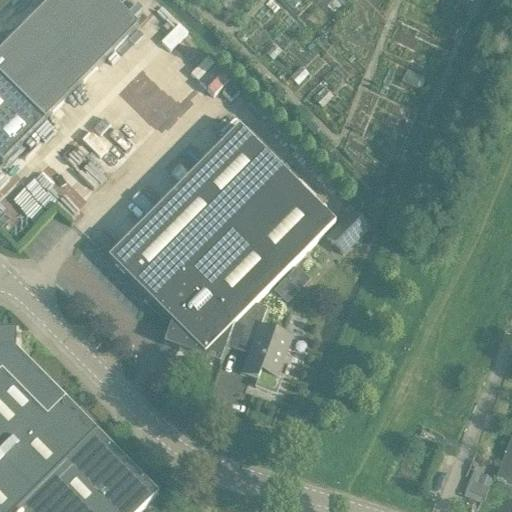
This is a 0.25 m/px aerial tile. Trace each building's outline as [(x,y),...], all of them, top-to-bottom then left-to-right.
[(137,30),(106,0),(53,0),(0,54),(0,80),(44,124),(137,30)] [(0,164),(2,166),(44,124),(0,80),(0,164)] [(238,130),(107,261),(170,324),(162,346),(178,352),(219,367),(229,341),(233,327),(254,306),(334,226),(301,193),(238,130)] [(325,242),(342,259),(369,232),(352,215),(325,242)] [(233,327),(229,341),(252,350),(242,374),(259,380),(255,390),(276,397),(282,379),(278,377),(291,341),(261,329),(267,311),(254,306),(233,327)] [(0,332),(0,511),(141,511),(158,496),(15,352),(15,333),(0,332)] [(511,443),(496,486),(511,492),(511,443)]
